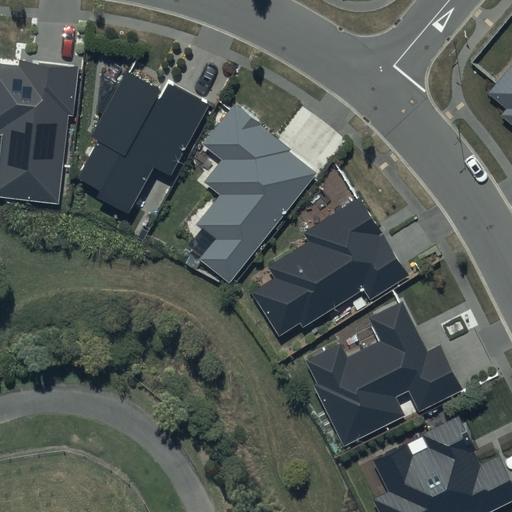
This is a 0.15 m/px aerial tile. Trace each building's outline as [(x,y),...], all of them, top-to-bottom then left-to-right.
[(18,67),(0,64),(0,196),(58,203),(68,116),(72,116),(78,67),(19,60),(18,67)] [(511,64),(489,93),(506,107),(500,115),(511,125),(511,64)] [(164,93),(126,73),(92,136),(98,139),(77,179),(98,190),(94,197),(128,215),(154,167),(169,175),(207,105),(169,84),(164,93)] [(321,172),(235,103),(202,144),(222,160),(205,181),(221,194),(197,224),(215,238),(198,258),(230,284),(321,172)] [(410,277),(361,199),(306,234),(311,242),(270,268),(276,278),(251,294),(279,338),(299,325),(302,329),(363,291),(370,303),(410,277)] [(403,301),(368,318),(380,341),(347,357),(340,344),(306,361),(317,383),(313,385),(343,445),(403,416),(394,397),(408,390),(418,411),(464,389),(441,343),(427,350),(403,301)] [(460,419),(374,462),(389,492),(374,501),(379,511),(490,511),(511,501),(511,479),(499,455),(483,463),(460,419)]
